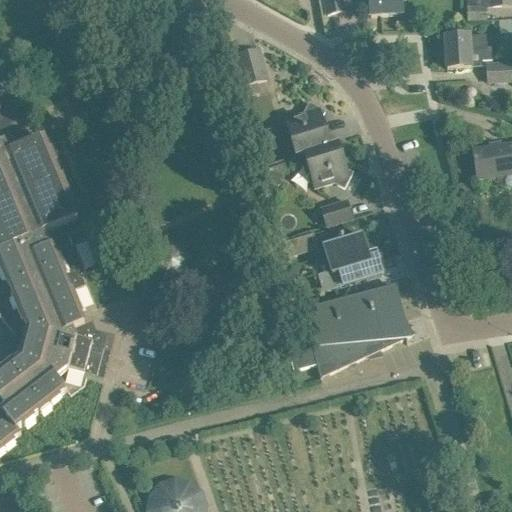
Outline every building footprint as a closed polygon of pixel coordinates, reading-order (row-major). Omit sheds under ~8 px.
[(324,0),(327,18),(345,14),(342,0),(324,0)] [(357,0),(357,7),(369,6),(370,19),(403,17),(401,0),(357,0)] [(511,0),(467,0),(468,23),(487,23),(487,9),(511,8),(511,0)] [(487,51),(486,37),(445,40),(447,71),(483,69),(482,63),(492,63),(492,50),(487,51)] [(236,58),(245,88),(267,82),(258,51),(236,58)] [(486,66),(487,86),(511,85),(511,67),(511,64),(486,66)] [(325,114),(310,106),(304,116),(285,122),(291,142),(296,159),(304,156),(314,152),(331,146),(322,119),(325,114)] [(0,453),(15,442),(14,441),(21,435),(18,431),(23,427),(24,428),(35,420),(34,418),(39,414),(40,416),(61,400),(60,398),(67,393),(57,380),(69,371),(104,380),(111,353),(104,352),(107,337),(94,333),(88,336),(81,318),(82,317),(72,293),(85,288),(81,277),(86,275),(75,248),(72,249),(69,240),(52,248),(46,234),(78,220),(72,206),(69,207),(58,181),(60,179),(54,165),(52,166),(46,154),(49,153),(43,139),(9,153),(5,144),(20,138),(8,108),(0,111),(0,271),(2,276),(0,277),(0,312),(24,344),(20,359),(14,364),(13,363),(0,372),(0,453)] [(331,146),(314,152),(304,156),(307,168),(315,191),(334,185),(345,191),(353,175),(348,173),(339,144),(331,146)] [(511,145),(472,152),(477,182),(511,176),(511,145)] [(348,204),(329,210),(321,212),(326,230),(353,221),(348,204)] [(342,244),(324,249),(332,278),(340,275),(344,288),(382,277),(378,262),(370,264),(362,238),(344,243),(343,238),(341,239),(342,244)] [(298,240),(284,244),(288,257),(302,253),(298,240)] [(320,293),(322,302),(355,296),(353,287),(320,293)] [(403,323),(394,290),(395,290),(395,288),(303,312),(321,382),(323,381),(322,380),(406,342),(407,348),(409,348),(407,341),(414,338),(406,321),(403,323)] [(294,322),(288,303),(287,300),(256,310),(263,332),(294,322)] [(280,356),(289,390),(312,384),(303,349),(280,356)] [(206,511),(206,506),(202,496),(196,488),(186,482),(176,480),(165,482),(156,488),(149,496),(146,506),(145,511),(206,511)]
